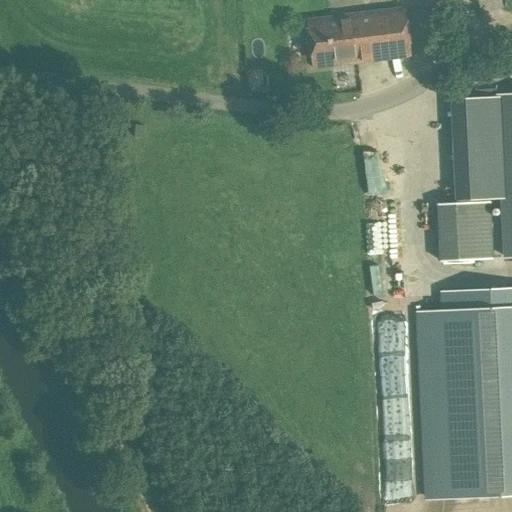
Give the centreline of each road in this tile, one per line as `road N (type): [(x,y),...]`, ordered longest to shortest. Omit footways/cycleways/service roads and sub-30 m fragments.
road 1 (unclassified): [(0,73),(321,113),(398,96),(511,34)]
road 2 (track): [(154,511),(0,205)]
